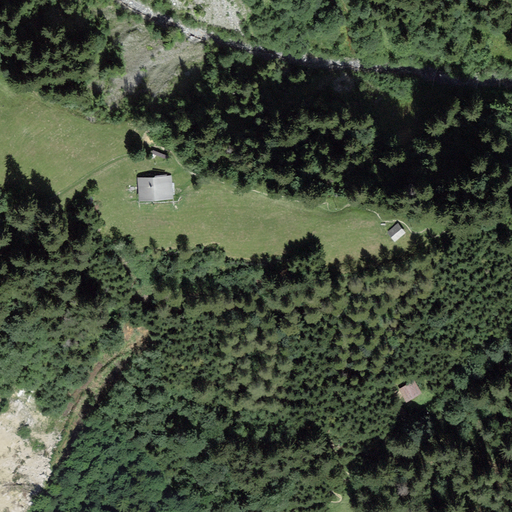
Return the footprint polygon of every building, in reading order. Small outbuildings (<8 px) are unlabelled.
[(173,173),(140,176),(142,199),(175,196),(173,173)] [(399,223),(387,232),(394,241),(406,232),(399,223)] [(400,265),(411,258),(404,247),(393,255),(400,265)] [(419,391),(414,381),(398,389),(403,399),(419,391)] [(420,393),(403,399),(408,414),(425,408),(420,393)]
